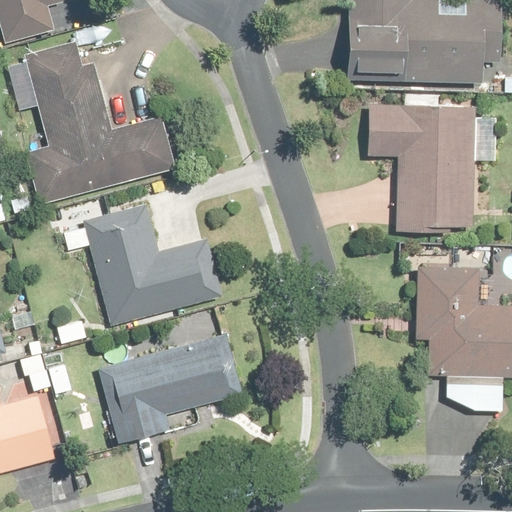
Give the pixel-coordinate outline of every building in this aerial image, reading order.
[(58,0),(0,0),(0,25),(3,39),(64,24),(58,0)] [(352,0),(352,77),(482,79),(482,54),(500,54),(500,0),(352,0)] [(24,144),(39,200),(176,165),(163,113),(113,125),(91,38),(3,60),(14,106),(37,100),(47,138),(24,144)] [(481,97),(369,96),(369,152),(398,152),(397,228),(479,229),(481,97)] [(153,200),(82,218),(109,324),(226,295),(210,233),(164,245),(153,200)] [(499,261),(418,259),(415,372),(450,372),(449,391),(479,407),(508,407),(508,376),(511,375),(511,299),(498,299),(499,261)] [(0,351),(11,349),(0,305),(0,351)] [(56,326),(62,345),(92,336),(87,317),(56,326)] [(232,327),(101,360),(122,438),(174,425),(169,408),(247,388),(232,327)] [(0,470),(60,455),(38,369),(6,377),(2,363),(0,363),(0,470)]
